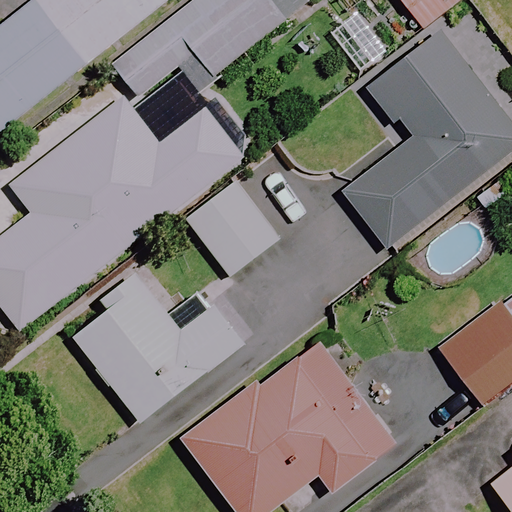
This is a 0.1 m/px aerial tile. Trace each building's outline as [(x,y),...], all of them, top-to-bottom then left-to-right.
[(43,0),(0,36),(0,137),(165,0),(43,0)] [(200,0),(113,71),(138,101),(172,73),(194,99),(290,20),(273,0),(200,0)] [(465,0),(464,0),(399,0),(424,32),(465,0)] [(354,16),(329,36),(361,76),(386,56),(354,16)] [(511,131),(439,38),(369,93),(407,142),(341,194),(387,253),(511,155),(511,131)] [(153,145),(120,102),(5,190),(28,219),(0,240),(0,316),(16,337),(241,163),(200,110),(153,145)] [(235,184),(183,224),(228,282),(279,243),(235,184)] [(103,303),(112,316),(79,339),(140,426),(254,345),(211,285),(178,308),(150,269),(103,303)] [(511,304),(444,352),(484,410),(511,390),(511,304)] [(186,442),(236,511),(267,511),(315,478),(332,501),(401,451),(323,342),(186,442)] [(511,511),(511,453),(510,455),(511,458),(511,472),(491,489),(509,511),(511,511)]
